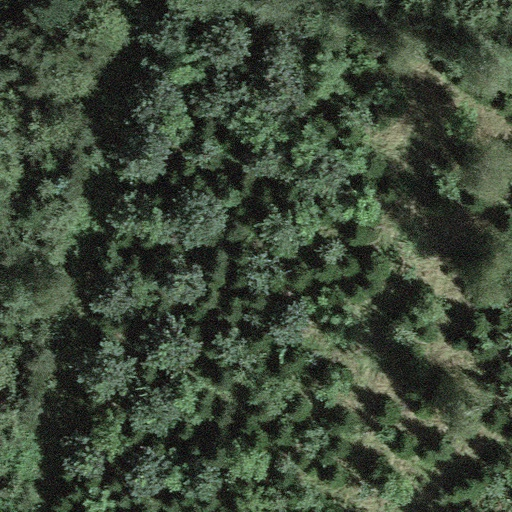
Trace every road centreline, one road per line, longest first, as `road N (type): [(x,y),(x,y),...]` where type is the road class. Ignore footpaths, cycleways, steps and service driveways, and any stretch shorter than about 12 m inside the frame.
road 1 (track): [(440,0),(338,511)]
road 2 (track): [(42,511),(131,0)]
